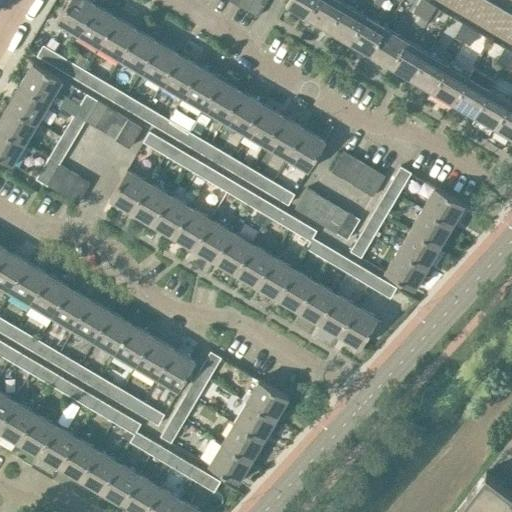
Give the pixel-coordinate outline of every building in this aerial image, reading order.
[(68,0),(57,21),(78,33),(96,3),(90,0),(68,0)] [(247,10),(252,0),(238,0),(237,3),(247,10)] [(252,0),(247,10),(258,16),(267,0),(252,0)] [(287,0),(286,4),(307,17),(316,0),(287,0)] [(316,0),(307,17),(328,29),(344,1),(342,0),(316,0)] [(419,0),(413,11),(420,15),(428,2),(424,0),(419,0)] [(453,0),(450,6),(460,12),(467,0),(453,0)] [(467,0),(460,12),(471,18),(481,0),(467,0)] [(481,0),(471,18),(481,24),(493,3),(487,0),(481,0)] [(328,29),(349,41),(365,14),(344,1),(328,29)] [(420,15),(428,20),(435,7),(428,2),(420,15)] [(78,33),(99,45),(117,16),(96,3),(78,33)] [(481,24),(492,30),(504,10),(493,3),(481,24)] [(492,30),(502,36),(511,19),(511,14),(504,10),(492,30)] [(349,41),(369,54),(386,26),(365,14),(349,41)] [(99,45),(120,58),(138,28),(117,16),(99,45)] [(511,19),(502,36),(511,42),(511,19)] [(455,35),(462,40),(470,27),(462,22),(455,35)] [(369,54),(390,66),(407,38),(386,26),(369,54)] [(462,40),(469,44),(477,31),(470,27),(462,40)] [(120,58),(141,70),(158,40),(138,28),(120,58)] [(390,66),(411,78),(428,50),(407,38),(390,66)] [(141,70),(162,82),(179,53),(158,40),(141,70)] [(37,54),(58,67),(64,57),(43,44),(37,54)] [(496,60),(504,64),(511,51),(504,47),(496,60)] [(411,78),(432,90),(448,63),(428,50),(411,78)] [(162,82),(182,95),(200,65),(179,53),(162,82)] [(58,67),(79,79),(85,69),(64,57),(58,67)] [(20,83),(50,100),(63,79),(33,61),(20,83)] [(432,90),(453,103),(469,75),(448,63),(432,90)] [(182,95),(203,107),(221,77),(200,65),(182,95)] [(474,115),(490,87),(495,80),(474,67),(469,75),(453,103),(474,115)] [(79,79),(100,92),(106,81),(85,69),(79,79)] [(203,107),(224,119),(242,90),(221,77),(203,107)] [(100,92),(121,104),(127,94),(106,81),(100,92)] [(8,104),(38,121),(50,100),(20,83),(8,104)] [(474,115),(495,127),(511,99),(490,87),(474,115)] [(224,119),(245,132),(263,102),(242,90),(224,119)] [(36,178),(46,184),(59,163),(84,120),(96,99),(86,93),(36,178)] [(121,104),(142,116),(148,106),(127,94),(121,104)] [(96,99),(84,120),(95,126),(107,105),(96,99)] [(495,127),(511,137),(511,100),(511,99),(495,127)] [(245,132),(266,144),(283,114),(263,102),(245,132)] [(0,117),(0,127),(25,142),(38,121),(8,104),(0,117)] [(107,105),(95,126),(105,132),(117,111),(107,105)] [(142,116),(162,129),(168,118),(148,106),(142,116)] [(117,111),(105,132),(116,138),(128,118),(117,111)] [(266,144),(287,156),(304,127),(283,114),(266,144)] [(128,118),(116,138),(129,147),(142,126),(128,118)] [(162,129),(183,141),(189,131),(168,118),(162,129)] [(0,156),(13,164),(25,142),(0,127),(0,156)] [(287,156),(308,169),(326,140),(304,127),(287,156)] [(143,141),(164,153),(171,143),(149,130),(143,141)] [(183,141),(204,153),(210,143),(189,131),(183,141)] [(164,153),(185,166),(192,155),(171,143),(164,153)] [(204,153),(225,166),(231,155),(210,143),(204,153)] [(331,171),(342,177),(354,156),(343,150),(331,171)] [(185,166),(206,178),(212,168),(192,155),(185,166)] [(225,166),(246,178),(252,168),(231,155),(225,166)] [(342,177),(352,183),(364,162),(354,156),(342,177)] [(352,183),(362,189),(374,168),(364,162),(352,183)] [(46,184),(57,190),(69,169),(59,163),(46,184)] [(388,186),(398,192),(411,171),(400,165),(388,186)] [(110,197),(131,210),(149,180),(127,168),(110,197)] [(206,178),(227,190),(233,180),(212,168),(206,178)] [(246,178),(266,190),(273,180),(252,168),(246,178)] [(362,189),(373,195),(385,174),(374,168),(362,189)] [(57,190),(67,196),(80,176),(69,169),(57,190)] [(67,196),(78,202),(90,182),(80,176),(67,196)] [(131,210),(152,222),(169,193),(149,180),(131,210)] [(227,190),(248,203),(254,192),(233,180),(227,190)] [(266,190),(288,203),(294,193),(273,180),(266,190)] [(422,207),(452,224),(464,203),(435,185),(422,207)] [(376,207),(386,213),(398,192),(388,186),(376,207)] [(295,207),(305,214),(318,193),(307,187),(295,207)] [(248,203),(269,215),(275,205),(254,192),(248,203)] [(152,222),(173,235),(190,205),(169,193),(152,222)] [(305,214),(316,220),(328,199),(318,193),(305,214)] [(316,220),(326,226),(339,205),(328,199),(316,220)] [(173,235),(193,247),(211,217),(190,205),(173,235)] [(269,215),(290,227),(296,217),(275,205),(269,215)] [(326,226),(337,232),(349,211),(339,205),(326,226)] [(363,228),(374,234),(386,213),(376,207),(363,228)] [(410,227),(439,245),(452,224),(422,207),(410,227)] [(337,232),(347,238),(359,218),(349,211),(337,232)] [(193,247),(214,259),(232,230),(211,217),(193,247)] [(290,227),(310,240),(312,236),(316,229),(296,217),(290,227)] [(397,248),(427,266),(439,245),(410,227),(397,248)] [(350,250),(361,256),(374,234),(363,228),(350,250)] [(214,259),(235,272),(253,242),(232,230),(214,259)] [(306,247),(327,259),(333,249),(312,236),(310,240),(306,247)] [(235,272),(256,284),(274,254),(253,242),(235,272)] [(0,261),(0,284),(11,291),(29,261),(8,248),(0,261)] [(385,270),(414,288),(427,266),(397,248),(385,270)] [(327,259),(348,271),(354,261),(333,249),(327,259)] [(256,284),(277,296),(294,267),(274,254),(256,284)] [(11,291),(32,303),(49,273),(29,261),(11,291)] [(348,271),(369,284),(375,273),(354,261),(348,271)] [(277,296),(298,309),(315,279),(294,267),(277,296)] [(32,303),(53,315),(70,285),(49,273),(32,303)] [(369,284),(390,296),(396,286),(375,273),(369,284)] [(298,309),(318,321),(336,291),(315,279),(298,309)] [(53,315),(73,328),(91,298),(70,285),(53,315)] [(318,321),(339,333),(357,304),(336,291),(318,321)] [(73,328),(94,340),(112,310),(91,298),(73,328)] [(339,333),(361,346),(378,316),(357,304),(339,333)] [(94,340),(115,352),(133,322),(112,310),(94,340)] [(0,330),(12,337),(18,327),(0,316),(0,330)] [(115,352),(136,364),(153,335),(133,322),(115,352)] [(12,337),(33,349),(39,339),(18,327),(12,337)] [(136,364),(157,377),(174,347),(153,335),(136,364)] [(0,353),(10,359),(16,349),(0,339),(0,353)] [(33,349),(53,362),(59,351),(39,339),(33,349)] [(157,377),(178,390),(196,360),(174,347),(157,377)] [(10,359),(30,371),(37,361),(16,349),(10,359)] [(198,372),(208,378),(221,356),(211,350),(198,372)] [(53,362),(74,374),(80,364),(59,351),(53,362)] [(30,371),(51,384),(58,373),(37,361),(30,371)] [(74,374),(95,386),(101,376),(80,364),(74,374)] [(186,392),(196,399),(208,378),(198,372),(186,392)] [(51,384),(72,396),(78,386),(58,373),(51,384)] [(95,386),(116,399),(122,388),(101,376),(95,386)] [(246,400),(276,418),(288,396),(259,379),(246,400)] [(72,396),(93,408),(99,398),(78,386),(72,396)] [(116,399),(137,411),(143,401),(122,388),(116,399)] [(0,423),(15,399),(0,389),(0,423)] [(173,414),(184,420),(196,399),(186,392),(173,414)] [(93,408),(114,421),(120,410),(99,398),(93,408)] [(0,423),(0,430),(18,441),(35,411),(15,399),(0,423)] [(234,421),(263,438),(276,418),(246,400),(234,421)] [(137,411),(158,424),(164,413),(143,401),(137,411)] [(135,433),(136,430),(141,422),(120,410),(114,421),(135,433)] [(18,441),(39,453),(56,423),(35,411),(18,441)] [(161,435),(171,441),(184,420),(173,414),(161,435)] [(221,442),(251,459),(263,438),(234,421),(221,442)] [(39,453),(60,465),(77,436),(56,423),(39,453)] [(130,440),(151,453),(157,442),(136,430),(135,433),(130,440)] [(60,465),(80,478),(98,448),(77,436),(60,465)] [(151,453),(172,465),(178,455),(157,442),(151,453)] [(209,463),(238,481),(251,459),(221,442),(209,463)] [(80,478),(101,490),(119,460),(98,448),(80,478)] [(172,465),(193,477),(199,467),(178,455),(172,465)] [(101,490),(122,502),(140,472),(119,460),(101,490)] [(193,477),(214,490),(220,480),(199,467),(193,477)] [(511,511),(511,490),(486,471),(453,511),(511,511)] [(122,502),(138,511),(144,511),(160,485),(140,472),(122,502)] [(144,511),(172,511),(181,497),(160,485),(144,511)] [(172,511),(201,511),(203,510),(181,497),(172,511)]
